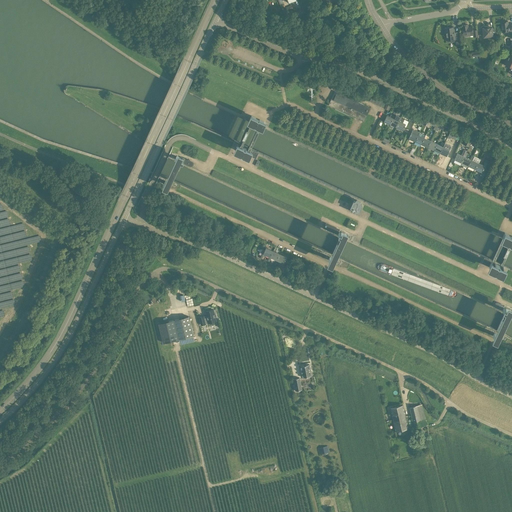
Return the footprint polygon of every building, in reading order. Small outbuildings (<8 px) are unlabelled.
[(503,29),(503,32),(509,31),(509,30),(511,29),(511,23),(508,24),(508,21),(501,22),(502,29),(503,29)] [(462,25),(462,28),(462,35),(473,34),(473,37),(478,36),(477,30),(472,30),(472,27),(468,27),(468,24),(462,25)] [(489,29),(489,28),(489,27),(482,26),(480,28),(481,33),(483,33),(484,37),(486,36),(486,37),(491,38),(491,39),(496,39),(495,28),(489,29)] [(453,27),(445,28),(446,40),(455,39),(455,40),(458,39),(457,32),(454,33),(453,27)] [(364,122),(367,114),(370,107),(337,92),(333,99),(331,98),(328,105),(364,122)] [(384,121),(390,124),(393,118),(394,118),(395,115),(396,113),(393,111),(392,115),(391,114),(390,116),(387,115),(384,121)] [(393,118),(390,124),(396,127),(401,118),(401,117),(395,115),(394,118),(393,118)] [(251,116),(249,121),(250,122),(250,121),(261,126),(264,121),(251,116)] [(404,120),(401,118),(396,127),(397,128),(396,129),(399,130),(399,129),(403,130),(405,124),(403,123),(404,120)] [(413,130),(409,138),(415,141),(418,135),(419,133),(413,130)] [(455,139),(457,134),(450,131),(448,136),(455,139)] [(425,138),(424,138),(426,135),(425,135),(419,133),(420,133),(419,132),(418,135),(415,141),(422,144),(425,138)] [(422,144),(428,147),(431,141),(425,138),(422,144)] [(468,147),(470,144),(471,141),(466,138),(463,144),(468,147)] [(428,147),(434,150),(437,144),(431,141),(428,147)] [(440,145),(437,144),(434,150),(440,153),(443,147),(445,143),(442,142),(440,145)] [(443,147),(440,153),(447,156),(451,146),(445,143),(443,147)] [(238,145),(236,150),(256,159),(258,153),(251,149),(250,151),(238,145)] [(457,153),(454,159),(461,163),(464,156),(465,157),(467,153),(466,153),(467,151),(464,149),(461,155),(457,153)] [(461,163),(468,166),(471,160),(472,160),(474,156),(472,155),(470,159),(465,157),(464,156),(461,163)] [(176,156),(175,159),(180,161),(180,162),(188,166),(190,167),(192,166),(193,165),(194,164),(194,162),(193,161),(185,158),(184,158),(182,157),(181,159),(176,156)] [(468,166),(475,169),(478,163),(479,163),(481,159),(478,158),(474,156),(472,160),(471,160),(468,166)] [(475,169),(482,172),(485,173),(490,162),(486,160),(483,165),(479,163),(478,163),(475,169)] [(353,200),(350,208),(352,209),(351,211),(356,213),(357,211),(359,212),(362,205),(361,204),(362,202),(362,201),(356,199),(354,201),(353,200)] [(325,223),(323,228),(340,236),(340,235),(345,237),(346,235),(341,232),(342,230),(325,223)] [(511,235),(505,233),(502,237),(511,241),(511,235)] [(264,254),(269,257),(269,256),(270,256),(273,251),(266,248),(263,253),(262,253),(260,258),(262,259),(264,254)] [(280,254),(273,251),(270,256),(269,256),(269,257),(267,261),(269,262),(271,258),(276,260),(276,259),(277,260),(280,254)] [(276,260),(274,264),(275,265),(274,267),(275,268),(276,265),(278,261),(283,263),(286,257),(280,254),(277,260),(276,259),(276,260)] [(484,257),(481,263),(493,268),(497,269),(497,270),(501,272),(503,268),(491,262),(492,260),(484,257)] [(495,303),(494,304),(494,306),(494,307),(495,307),(504,312),(504,311),(502,310),(503,307),(505,308),(504,307),(504,305),(498,302),(496,302),(495,303)] [(204,316),(199,317),(201,325),(205,324),(205,323),(208,322),(208,323),(216,321),(215,317),(216,317),(216,313),(214,313),(213,309),(206,311),(207,317),(204,318),(204,316)] [(174,320),(159,323),(164,343),(179,339),(193,336),(189,316),(174,320)] [(300,366),(303,377),(311,376),(309,364),(300,366)] [(302,390),(299,378),(294,379),(296,391),(302,390)] [(409,407),(412,417),(424,414),(422,404),(409,407)] [(390,408),(393,421),(396,420),(398,419),(398,418),(405,416),(403,405),(390,408)] [(412,417),(414,427),(421,425),(426,424),(424,414),(412,417)] [(395,431),(408,428),(405,416),(398,418),(398,419),(396,420),(393,421),(395,431)] [(328,446),(319,447),(317,448),(319,454),(321,454),(328,453),(328,450),(329,450),(328,446)]
